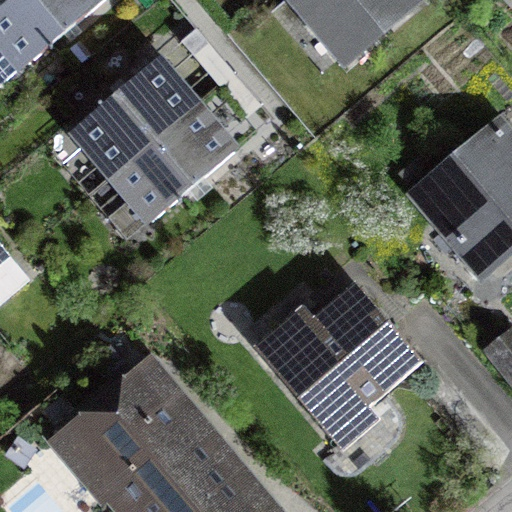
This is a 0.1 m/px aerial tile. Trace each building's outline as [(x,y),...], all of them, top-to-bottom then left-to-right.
[(0,0),(0,38),(24,68),(105,0),(0,0)] [(296,0),(351,64),(417,7),(411,0),(296,0)] [(81,129),(153,219),(241,148),(218,119),(187,80),(169,58),(81,129)] [(485,280),(511,258),(511,120),(509,117),(415,192),(485,280)] [(0,264),(8,258),(0,247),(0,264)] [(343,437),(427,367),(360,287),(322,319),(306,300),(260,338),(343,437)] [(511,329),(482,350),(511,392),(511,329)] [(116,511),(290,511),(155,353),(54,438),(116,511)]
